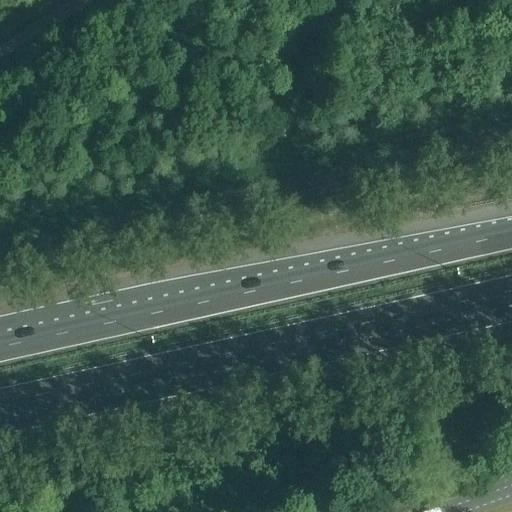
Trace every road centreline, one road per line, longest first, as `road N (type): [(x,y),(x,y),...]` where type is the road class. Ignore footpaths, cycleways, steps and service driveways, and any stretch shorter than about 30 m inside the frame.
road 1 (motorway): [(0,402),(511,288)]
road 2 (motorway): [(511,234),(0,347)]
